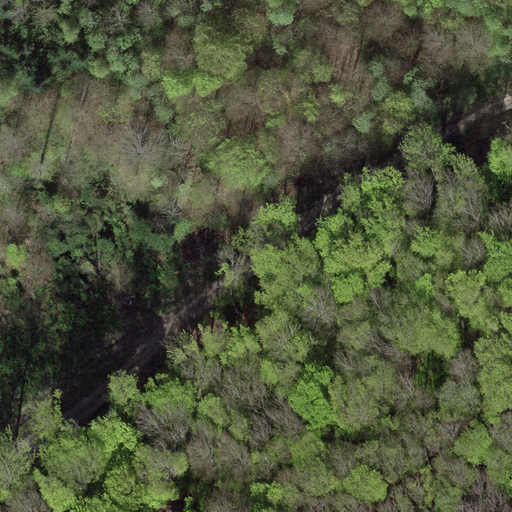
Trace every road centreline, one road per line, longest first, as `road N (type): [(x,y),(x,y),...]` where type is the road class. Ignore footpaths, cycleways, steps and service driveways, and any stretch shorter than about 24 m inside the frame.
road 1 (track): [(511,95),(485,104),(230,280),(0,471)]
road 2 (track): [(276,511),(351,462),(390,447),(511,445)]
